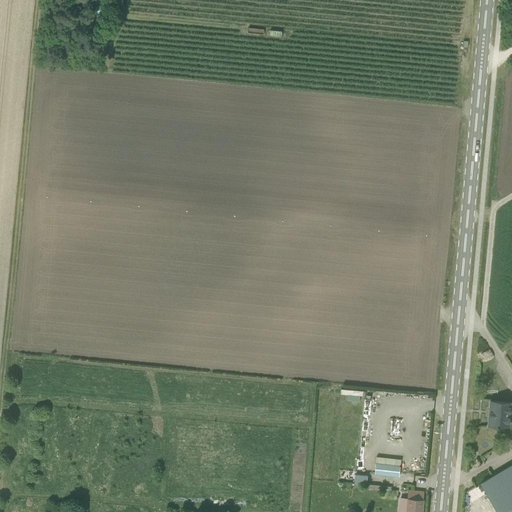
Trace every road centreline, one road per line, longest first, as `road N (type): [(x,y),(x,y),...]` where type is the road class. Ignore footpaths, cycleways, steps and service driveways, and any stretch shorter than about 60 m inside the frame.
road 1 (primary): [(441,511),(486,0)]
road 2 (track): [(0,436),(38,0)]
